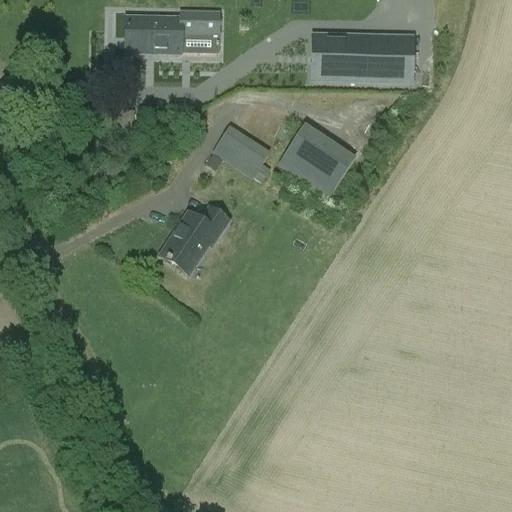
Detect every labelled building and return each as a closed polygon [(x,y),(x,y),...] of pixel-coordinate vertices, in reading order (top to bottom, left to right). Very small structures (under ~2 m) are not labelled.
[(126,25),(125,54),(145,55),(152,55),(151,58),(180,59),(180,45),(195,46),(218,46),(219,23),(196,22),(179,22),(165,21),(126,20),(126,22),(126,25)] [(311,41),(311,86),(411,88),(411,42),(311,41)] [(253,182),(270,156),(230,129),(212,155),(253,182)] [(279,167),(277,170),(327,203),(355,162),(304,129),(303,131),(279,167)] [(176,235),(160,260),(189,279),(207,250),(208,250),(216,237),(198,225),(189,219),(178,236),(176,235)]
